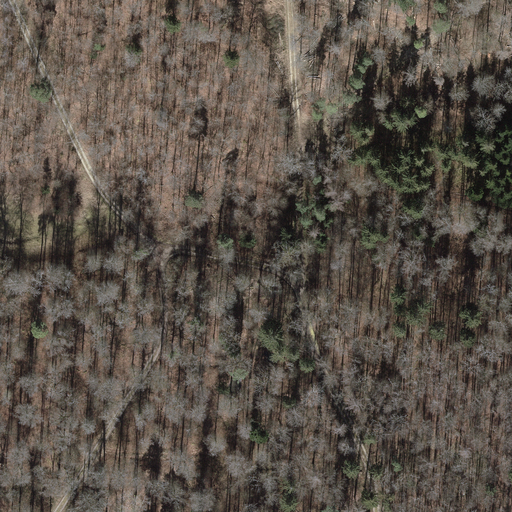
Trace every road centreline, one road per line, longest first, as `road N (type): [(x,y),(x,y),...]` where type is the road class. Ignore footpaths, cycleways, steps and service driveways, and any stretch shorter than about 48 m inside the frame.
road 1 (track): [(12,0),(91,169),(153,244),(162,276),(158,351),(58,511)]
road 2 (track): [(371,511),(363,459),(315,360),(299,272),(153,244)]
road 3 (track): [(316,119),(360,176),(511,212)]
road 4 (track): [(477,0),(316,119)]
road 5 (track): [(316,119),(302,140),(299,272)]
road 6 (track): [(302,140),(291,0)]
